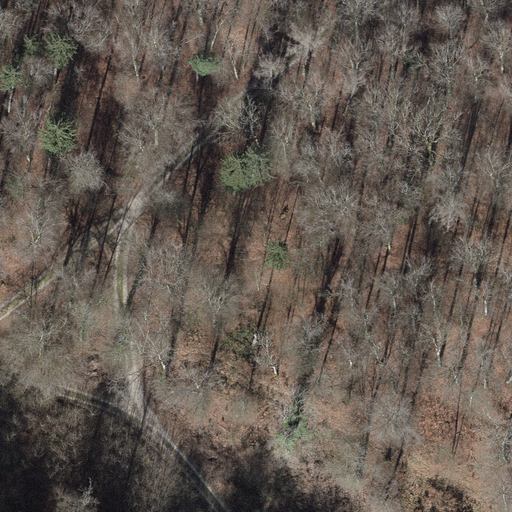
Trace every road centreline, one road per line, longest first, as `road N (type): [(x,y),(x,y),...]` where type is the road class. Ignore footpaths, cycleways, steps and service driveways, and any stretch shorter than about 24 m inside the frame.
road 1 (track): [(374,0),(357,5),(117,217),(0,308)]
road 2 (track): [(224,511),(138,405),(117,217)]
road 3 (track): [(0,371),(138,405)]
